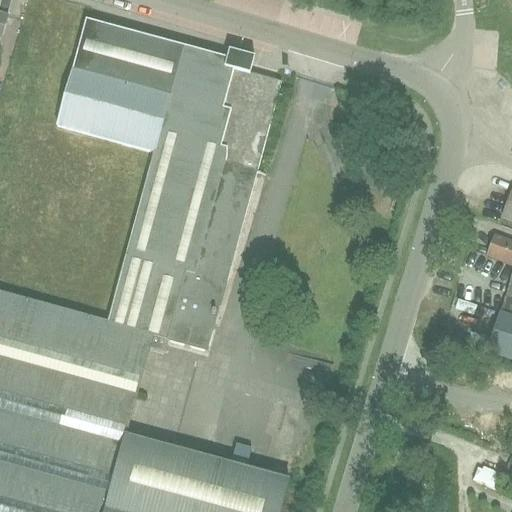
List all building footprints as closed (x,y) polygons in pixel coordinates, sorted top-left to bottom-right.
[(220,307),(282,83),(235,70),(228,59),(87,20),(57,126),(155,153),(108,324),(0,294),(0,511),(279,511),(288,480),(124,435),(148,349),(164,354),(167,341),(207,352),(219,307),(220,307)] [(511,196),(503,218),(511,221),(511,196)] [(511,243),(496,237),(488,257),(511,266),(511,274),(504,271),(500,282),(511,286),(501,314),(500,314),(487,351),(511,359),(511,243)] [(237,446),(233,462),(247,465),(251,449),(237,446)] [(504,480),(472,468),(467,480),(492,489),(490,495),(498,497),(504,480)]
